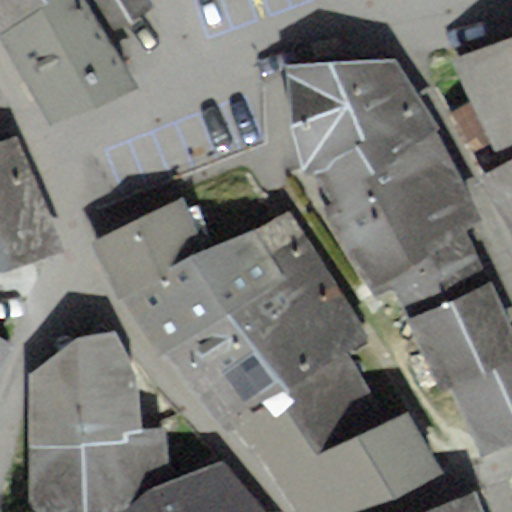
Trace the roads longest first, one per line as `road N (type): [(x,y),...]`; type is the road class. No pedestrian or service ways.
road 1 (residential): [(277,511),(68,259)]
road 2 (residential): [(511,259),(389,15)]
road 3 (residential): [(0,451),(68,259)]
road 4 (residential): [(29,134),(70,139),(211,71)]
road 5 (residential): [(211,71),(318,26),(389,15)]
road 6 (residential): [(68,259),(58,199),(29,134)]
road 7 (residential): [(511,467),(395,511)]
